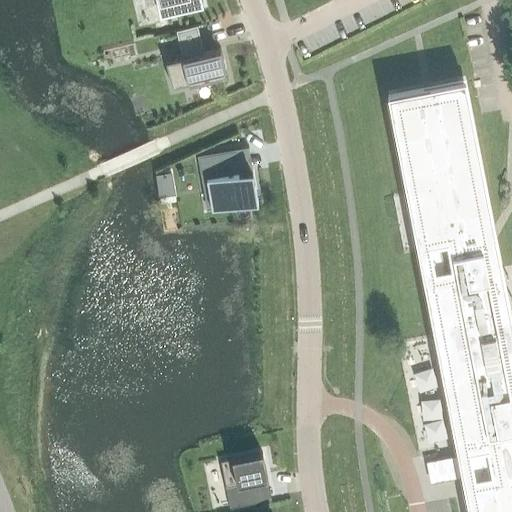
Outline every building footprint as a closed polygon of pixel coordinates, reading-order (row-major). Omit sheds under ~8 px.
[(156,0),(160,16),(203,6),(201,0),(156,0)] [(172,86),(227,73),(221,48),(204,52),(197,26),(176,31),(183,57),(166,61),(172,86)] [(437,299),(428,300),(469,511),(511,511),(511,316),(466,79),(457,81),(397,92),(437,299)] [(235,150),(198,156),(203,181),(208,180),(212,207),(257,200),(252,171),(239,173),(235,150)] [(251,489),(250,482),(267,479),(262,452),(220,461),(225,487),(233,485),(237,505),(229,507),(230,508),(254,503),(254,502),(253,502),(250,490),(251,489)]
